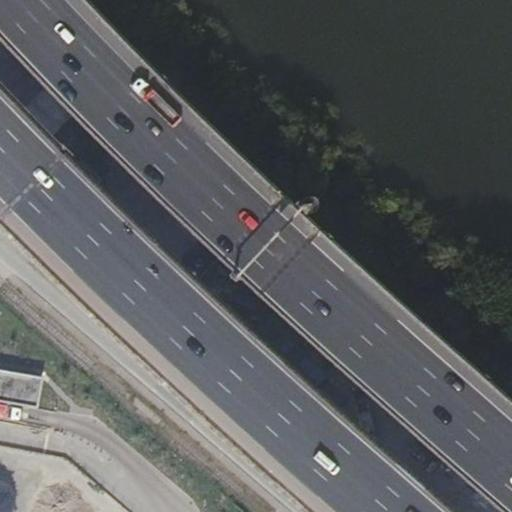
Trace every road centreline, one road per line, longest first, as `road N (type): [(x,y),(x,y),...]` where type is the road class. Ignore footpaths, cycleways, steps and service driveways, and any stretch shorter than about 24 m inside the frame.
road 1 (motorway): [(511,466),(208,194),(20,0)]
road 2 (motorway): [(0,144),(76,225),(392,511)]
road 3 (unclassified): [(0,239),(313,511)]
